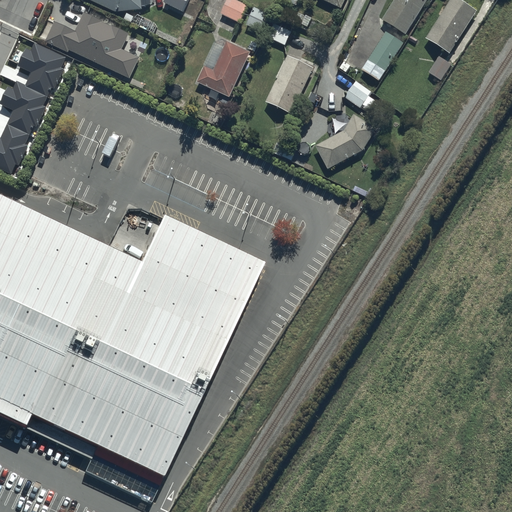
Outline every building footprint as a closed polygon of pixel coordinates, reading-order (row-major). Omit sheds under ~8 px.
[(92,0),(117,12),(144,9),(143,6),(153,5),(152,0),(92,0)] [(191,0),(167,0),(165,5),(184,14),(191,0)] [(249,6),(237,0),(227,0),(221,13),(241,23),(249,6)] [(324,0),(342,9),(345,0),(324,0)] [(427,0),(394,0),(383,19),(406,34),(427,0)] [(478,11),(460,0),(450,0),(427,38),(451,53),(478,11)] [(255,7),(247,24),(263,32),(270,14),(255,7)] [(77,31),(74,30),(76,28),(63,21),(62,24),(56,21),(47,41),(70,52),(71,50),(131,79),(141,57),(124,49),(132,32),(115,24),(113,27),(103,22),(104,20),(86,12),(77,31)] [(128,13),(125,18),(155,34),(160,25),(139,14),(137,18),(128,13)] [(292,32),(276,24),(269,38),(285,45),(292,32)] [(404,43),(387,32),(363,70),(380,81),(404,43)] [(231,97),(251,52),(225,40),(217,43),(199,82),(231,97)] [(65,58),(33,43),(30,51),(25,49),(17,66),(31,72),(25,85),(47,96),(51,87),(55,89),(64,69),(60,67),(65,58)] [(314,68),(289,55),(267,102),(292,114),(314,68)] [(440,56),(439,58),(438,57),(435,61),(436,62),(429,73),(442,81),(452,64),(440,56)] [(47,96),(25,85),(16,81),(13,88),(8,86),(0,102),(0,103),(13,110),(7,124),(29,134),(33,125),(36,127),(46,107),(43,105),(47,96)] [(354,85),(345,97),(361,108),(362,106),(369,111),(376,101),(369,96),(370,96),(354,85)] [(317,145),(329,169),(364,151),(377,128),(354,115),(345,131),(317,145)] [(29,134),(7,124),(1,138),(0,137),(0,168),(11,173),(16,164),(18,165),(28,145),(25,144),(29,134)] [(304,152),(306,150),(293,143),(287,153),(300,160),(302,158),(304,159),(307,154),(304,152)] [(142,261),(0,192),(0,413),(22,424),(28,413),(99,447),(87,472),(152,503),(268,263),(165,213),(142,261)]
